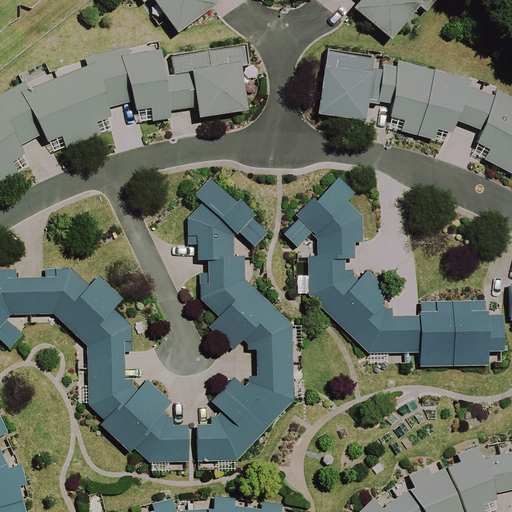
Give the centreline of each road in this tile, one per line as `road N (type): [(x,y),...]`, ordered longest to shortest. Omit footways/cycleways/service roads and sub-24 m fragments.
road 1 (residential): [(511,208),(382,163),(279,146)]
road 2 (residential): [(186,362),(106,174)]
road 3 (residential): [(279,146),(168,156),(106,174)]
road 4 (residential): [(275,20),(279,146)]
